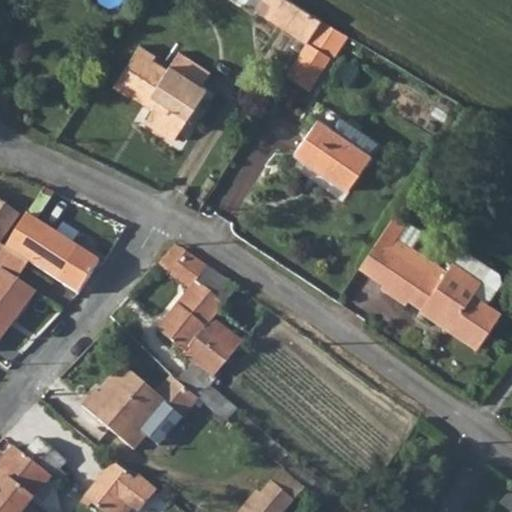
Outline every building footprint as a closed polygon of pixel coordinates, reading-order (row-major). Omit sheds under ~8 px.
[(262,0),(257,8),(308,41),(321,20),(290,0),(262,0)] [(321,20),(308,41),(286,74),(311,91),(332,57),(347,35),(321,20)] [(156,55),(140,44),(112,86),(129,97),(131,94),(146,104),(149,99),(157,104),(145,123),(173,141),(208,88),(202,84),(211,71),(180,51),(169,69),(153,59),(156,55)] [(332,128),(369,154),(376,143),(339,118),(332,128)] [(332,128),(318,119),(294,153),(348,190),(371,155),(369,154),(332,128)] [(0,242),(20,215),(0,200),(0,242)] [(34,206),(5,248),(28,262),(78,295),(98,263),(100,261),(73,245),(72,247),(33,222),(41,210),(34,206)] [(411,247),(422,230),(396,213),(360,267),(385,283),(382,287),(407,303),(411,299),(423,307),(421,309),(478,348),(502,313),(487,303),(501,283),(499,274),(462,249),(447,271),(443,278),(406,253),(411,247)] [(28,262),(5,248),(0,244),(0,267),(0,268),(18,278),(28,262)] [(242,343),(212,320),(228,301),(197,280),(208,266),(181,247),(169,252),(157,267),(190,289),(157,329),(184,351),(183,353),(192,361),(177,380),(199,399),(209,387),(216,377),(214,375),(242,343)] [(443,278),(447,271),(411,247),(406,253),(443,278)] [(18,278),(0,268),(0,267),(0,331),(11,315),(16,319),(37,290),(18,278)] [(82,406),(133,450),(146,435),(159,446),(199,399),(177,380),(171,376),(156,393),(124,366),(101,393),(96,389),(82,406)] [(227,421),(237,410),(209,387),(199,399),(227,421)] [(69,462),(39,437),(22,453),(51,479),(58,484),(67,476),(61,469),(69,462)] [(22,453),(15,447),(0,465),(0,473),(6,479),(0,485),(0,511),(23,511),(51,479),(22,453)] [(114,462),(82,501),(89,507),(92,503),(103,511),(130,511),(134,508),(145,508),(159,490),(141,475),(140,476),(136,480),(114,462)] [(305,488),(283,468),(272,482),(294,501),(305,488)] [(239,511),(284,511),(294,501),(272,482),(261,494),(258,491),(239,511)] [(380,511),(363,499),(354,511),(380,511)]
